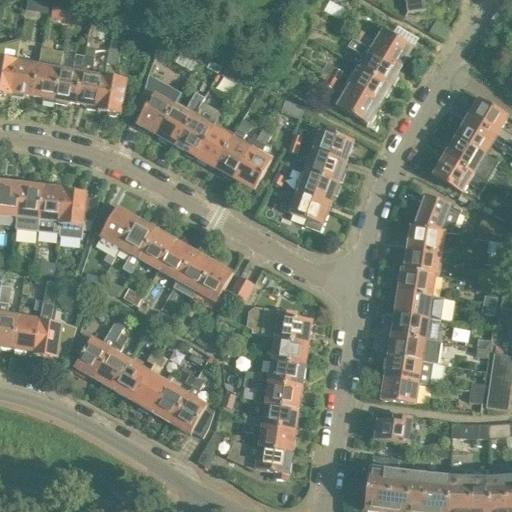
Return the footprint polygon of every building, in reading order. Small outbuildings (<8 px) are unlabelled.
[(36,2),(36,0),(34,0),(28,0),(27,10),(34,12),(36,2)] [(329,0),(324,11),(325,11),(341,21),(353,1),(351,0),(329,0)] [(405,0),(408,14),(426,12),(424,0),(405,0)] [(72,7),(55,3),(52,19),(68,22),(72,7)] [(69,25),(83,27),(86,13),(72,10),(69,25)] [(313,26),(315,27),(324,32),(328,25),(319,20),(317,19),(313,26)] [(435,24),(429,35),(444,44),(450,33),(435,24)] [(361,45),(372,52),(401,69),(407,59),(409,61),(414,53),(412,52),(413,49),(384,32),(377,44),(365,37),(366,36),(358,31),(353,40),(361,45)] [(0,95),(1,95),(10,97),(16,63),(17,63),(22,40),(13,39),(9,62),(0,60),(0,95)] [(61,71),(54,104),(67,107),(67,104),(77,106),(82,75),(83,75),(85,59),(87,49),(78,48),(73,73),(61,71)] [(83,75),(82,75),(77,106),(88,107),(87,110),(98,112),(105,79),(92,77),(95,59),(94,59),(96,51),(87,49),(85,59),(83,75)] [(109,50),(107,65),(116,66),(118,52),(109,50)] [(396,78),(401,69),(372,52),(361,70),(390,88),(392,85),(394,87),(398,79),(396,78)] [(39,67),(17,63),(16,63),(10,97),(12,97),(23,99),(23,96),(33,98),(39,67)] [(210,63),(206,70),(218,76),(221,69),(210,63)] [(327,64),(322,73),(338,83),(344,74),(327,64)] [(61,71),(39,67),(33,98),(44,100),(44,103),(54,104),(61,71)] [(389,90),(390,88),(361,70),(350,89),(379,107),(385,97),(387,99),(391,91),(389,90)] [(239,85),(250,90),(253,84),(257,78),(246,72),(243,78),(239,85)] [(374,116),(379,107),(350,89),(338,83),(322,73),(319,79),(327,83),(325,87),(333,91),(345,98),(338,109),(367,126),(369,123),(371,124),(376,117),(374,116)] [(128,83),(105,79),(98,112),(108,114),(110,117),(115,118),(117,116),(122,116),(128,83)] [(158,138),(175,108),(154,96),(146,92),(136,110),(145,115),(138,126),(141,128),(140,130),(148,134),(149,132),(152,134),(151,135),(156,138),(157,137),(158,138)] [(194,119),(199,110),(205,99),(196,94),(185,113),(194,119)] [(497,138),(497,137),(509,118),(480,101),(468,120),(497,138)] [(300,121),(301,120),(304,109),(286,102),(281,114),(300,121)] [(185,113),(175,108),(158,138),(160,139),(159,141),(167,145),(168,143),(177,148),(194,119),(185,113)] [(194,119),(177,148),(186,153),(185,156),(193,160),(194,158),(197,159),(213,130),(194,119)] [(510,145),(497,137),(497,138),(468,120),(456,139),(485,157),(492,146),(511,157),(511,147),(510,146),(510,145)] [(253,126),(243,121),(237,132),(247,137),(253,126)] [(232,140),(213,130),(197,159),(199,160),(197,163),(205,167),(207,165),(216,170),(232,140)] [(263,131),(251,151),(234,180),(244,186),(243,188),(251,193),(252,190),(255,192),(271,162),(261,156),(272,136),(263,131)] [(322,131),(314,153),(346,165),(354,143),(322,131)] [(291,145),(300,148),(303,140),(294,137),(291,145)] [(474,176),(485,157),(456,139),(445,158),(474,176)] [(234,180),(251,151),(232,140),(216,170),(225,175),(223,178),(231,182),(233,180),(234,180)] [(297,156),(300,148),(291,145),(288,153),(297,156)] [(343,174),(346,165),(314,153),(306,174),(338,186),(339,183),(342,184),(345,175),(343,174)] [(474,176),(445,158),(433,178),(462,196),(468,186),(482,193),(488,183),(474,176)] [(338,188),(338,186),(306,174),(299,194),(331,206),(334,196),(337,197),(340,189),(338,188)] [(281,189),(286,180),(278,176),(273,184),(281,189)] [(0,182),(0,217),(17,219),(20,185),(0,182)] [(20,185),(17,219),(15,232),(38,234),(42,188),(20,185)] [(59,237),(60,227),(61,227),(65,191),(42,188),(38,234),(59,237)] [(66,191),(65,191),(61,227),(81,229),(81,230),(83,230),(82,236),(89,237),(93,222),(94,222),(100,200),(88,199),(89,195),(66,193),(66,191)] [(321,234),(331,206),(299,194),(294,208),(284,202),(280,209),(291,215),(291,216),(308,222),(306,228),(321,234)] [(415,230),(412,229),(445,235),(458,237),(460,230),(456,229),(462,215),(451,209),(451,208),(427,198),(415,230)] [(101,238),(101,239),(121,250),(137,220),(118,209),(117,211),(107,205),(106,204),(95,235),(96,236),(96,235),(101,238)] [(511,227),(511,213),(508,220),(498,215),(497,217),(496,217),(495,219),(511,227)] [(483,231),(478,241),(510,246),(511,241),(511,232),(507,230),(486,219),(480,230),(483,231)] [(156,231),(137,220),(121,250),(131,256),(119,278),(127,282),(140,261),(156,231)] [(442,257),(445,235),(412,229),(408,252),(442,257)] [(175,242),(156,231),(140,261),(159,272),(175,242)] [(194,253),(175,242),(159,272),(177,282),(194,253)] [(439,278),(442,257),(408,252),(405,272),(439,278)] [(111,267),(117,258),(109,253),(104,263),(111,267)] [(192,301),(197,293),(214,264),(194,253),(177,282),(173,290),(192,301)] [(0,254),(0,268),(9,270),(11,256),(0,254)] [(491,256),(490,265),(503,267),(504,257),(491,256)] [(234,276),(214,264),(197,293),(217,305),(234,276)] [(502,275),(503,267),(490,265),(489,273),(502,275)] [(64,280),(65,275),(62,271),(57,270),(55,279),(64,280)] [(402,271),(399,293),(433,299),(436,279),(438,279),(439,278),(405,272),(402,271)] [(502,275),(489,273),(479,272),(477,285),(500,288),(502,275)] [(501,310),(511,312),(511,275),(506,275),(501,310)] [(255,287),(251,285),(240,278),(229,297),(245,306),(255,287)] [(117,299),(122,288),(110,282),(104,294),(117,299)] [(44,302),(42,313),(40,321),(41,321),(35,357),(45,359),(46,361),(52,362),(54,360),(57,361),(59,350),(70,352),(74,329),(51,325),(58,285),(47,283),(44,302)] [(12,288),(2,286),(0,296),(0,302),(9,304),(12,288)] [(122,301),(137,309),(143,299),(128,291),(122,301)] [(433,299),(399,293),(396,315),(430,320),(429,321),(442,323),(445,301),(433,299)] [(485,298),(484,307),(497,309),(498,301),(485,298)] [(156,300),(147,314),(155,320),(164,305),(156,300)] [(192,301),(184,315),(191,320),(200,305),(192,301)] [(495,318),(497,309),(484,307),(482,316),(495,318)] [(280,312),(276,340),(309,345),(313,323),(293,320),(294,314),(280,312)] [(174,321),(160,313),(154,322),(169,331),(174,321)] [(19,318),(0,315),(0,348),(14,351),(19,318)] [(426,342),(429,321),(430,320),(396,315),(392,337),(426,342)] [(40,321),(19,318),(14,351),(35,354),(34,357),(35,357),(41,321),(40,321)] [(95,381),(112,351),(116,344),(109,340),(110,337),(108,335),(102,346),(92,340),(75,370),(95,381)] [(116,344),(112,351),(95,381),(115,393),(131,363),(119,355),(127,340),(121,336),(116,344)] [(266,347),(267,339),(257,337),(256,346),(266,347)] [(423,364),(426,342),(392,337),(389,359),(423,364)] [(306,368),(309,345),(276,340),(272,362),(306,368)] [(479,341),(477,351),(490,353),(492,343),(479,341)] [(489,361),(490,353),(477,351),(476,359),(489,361)] [(147,362),(154,366),(160,357),(152,353),(147,362)] [(511,358),(494,355),(493,366),(511,368),(511,358)] [(167,362),(160,357),(154,366),(161,370),(167,362)] [(434,366),(423,364),(389,359),(385,382),(419,387),(430,389),(434,366)] [(303,389),(306,368),(272,362),(269,384),(303,389)] [(115,393),(133,404),(150,374),(131,363),(115,393)] [(154,366),(150,374),(133,404),(153,415),(169,385),(157,378),(161,370),(154,366)] [(511,379),(511,368),(493,366),(491,376),(511,379)] [(246,373),(245,378),(251,381),(261,383),(262,375),(252,373),(252,374),(246,373)] [(185,385),(192,389),(197,380),(190,376),(185,385)] [(511,379),(491,376),(490,387),(511,390),(511,387),(511,379)] [(299,411),(303,389),(269,384),(261,383),(251,381),(245,378),(244,390),(254,391),(257,392),(255,405),(266,406),(299,411)] [(205,384),(197,380),(192,389),(199,393),(205,384)] [(416,408),(419,387),(385,382),(382,403),(416,408)] [(153,415),(171,426),(188,396),(169,385),(153,415)] [(471,395),(484,397),(485,387),(472,385),(471,395)] [(510,401),(511,390),(490,387),(488,397),(510,401)] [(192,389),(188,396),(171,426),(191,437),(192,435),(203,441),(209,431),(215,413),(207,408),(208,407),(196,400),(200,393),(199,393),(192,389)] [(482,407),(484,397),(471,395),(469,405),(482,407)] [(235,398),(226,396),(223,408),(232,410),(235,398)] [(510,401),(488,397),(487,409),(508,413),(510,401)] [(263,427),(296,432),(299,411),(266,406),(264,420),(245,417),(244,425),(254,427),(263,428),(263,427)] [(376,443),(415,447),(421,448),(422,438),(410,437),(411,426),(411,422),(394,420),(394,424),(379,423),(376,443)] [(253,435),(254,427),(244,425),(242,433),(253,435)] [(511,426),(490,428),(490,440),(511,439),(511,426)] [(293,454),(296,432),(263,427),(263,428),(259,448),(293,454)] [(453,440),(461,440),(461,428),(453,428),(453,440)] [(461,440),(490,440),(490,428),(461,428),(461,440)] [(289,482),(293,454),(259,448),(259,450),(254,449),(236,444),(229,460),(257,472),(276,475),(275,480),(289,482)] [(414,456),(425,457),(425,449),(421,448),(415,447),(414,456)] [(425,457),(435,458),(436,450),(425,449),(425,457)] [(448,451),(436,450),(435,458),(447,460),(448,451)] [(197,463),(201,466),(208,470),(215,458),(204,451),(197,463)] [(365,511),(407,511),(412,477),(399,476),(400,462),(373,458),(365,511)] [(407,511),(449,511),(450,481),(445,481),(429,479),(412,477),(407,511)] [(511,511),(511,480),(490,482),(489,511),(511,511)] [(455,482),(450,481),(449,511),(489,511),(490,482),(485,483),(470,482),(455,482)]
